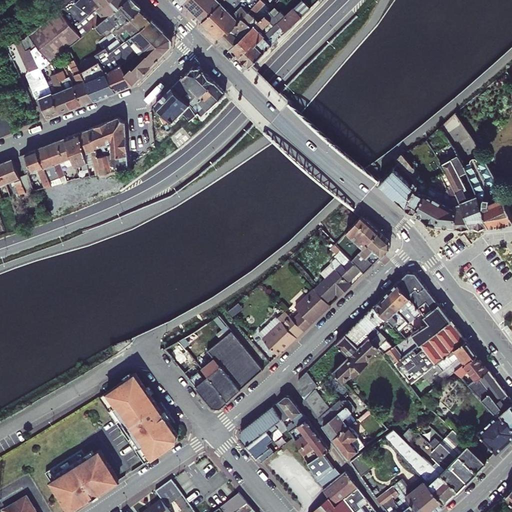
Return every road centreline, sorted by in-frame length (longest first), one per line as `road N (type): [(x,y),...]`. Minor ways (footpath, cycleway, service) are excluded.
road 1 (tertiary): [(0,249),(116,205),(186,164),(349,0)]
road 2 (tertiary): [(418,243),(190,33)]
road 3 (residential): [(418,243),(281,373)]
road 4 (residential): [(281,373),(382,511)]
road 5 (tertiary): [(418,243),(511,367)]
road 6 (tertiary): [(135,98),(0,151)]
road 7 (residential): [(96,511),(214,433)]
